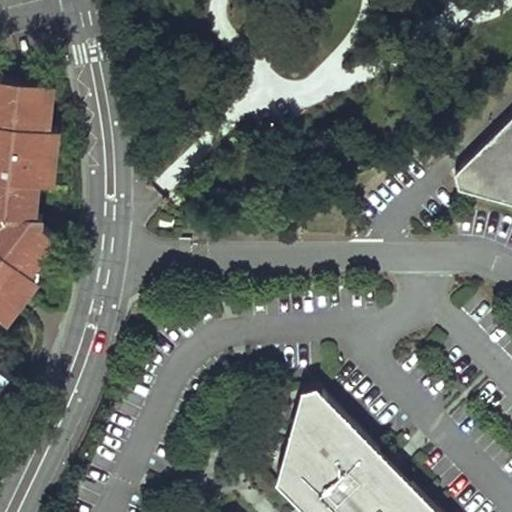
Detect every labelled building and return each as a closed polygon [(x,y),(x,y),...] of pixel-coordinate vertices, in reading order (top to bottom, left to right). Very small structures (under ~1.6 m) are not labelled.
[(0,314),(5,319),(38,276),(30,270),(54,238),(40,228),(41,217),(35,217),(38,180),(53,181),(58,128),(48,127),(52,84),(0,79),(0,314)] [(511,109),(454,167),(458,181),(511,196),(511,109)] [(0,367),(0,386),(9,374),(0,367)] [(0,403),(18,381),(9,374),(0,386),(0,403)] [(301,381),(275,473),(312,511),(448,511),(316,378),(301,381)]
